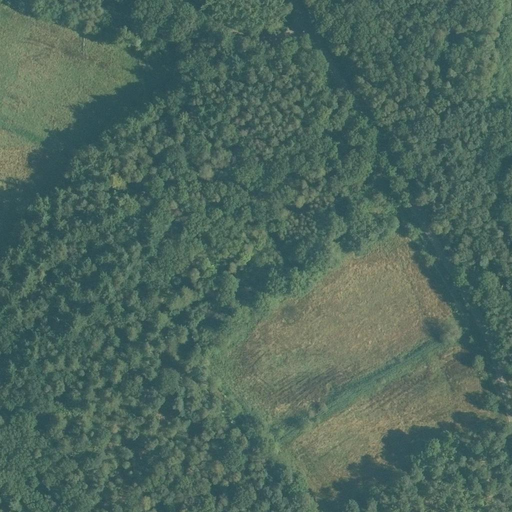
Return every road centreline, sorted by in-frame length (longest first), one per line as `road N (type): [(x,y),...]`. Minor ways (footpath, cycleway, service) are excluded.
road 1 (unclassified): [(511,417),(473,307),(306,25)]
road 2 (unclassified): [(306,25),(255,40),(153,0)]
